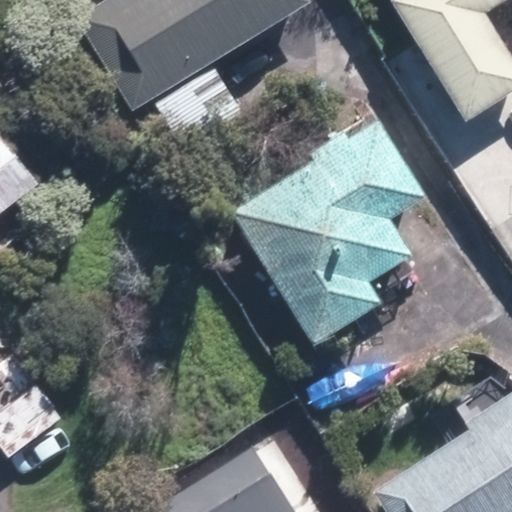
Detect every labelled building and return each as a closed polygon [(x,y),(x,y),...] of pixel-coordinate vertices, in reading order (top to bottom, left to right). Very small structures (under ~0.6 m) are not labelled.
[(138,106),(309,0),(108,0),(82,16),(138,106)] [(400,0),(469,115),(511,89),(511,44),(488,5),(496,0),(400,0)] [(248,110),(220,65),(160,103),(187,147),(248,110)] [(397,210),(431,189),(386,116),(355,135),(350,127),(313,150),(318,158),(238,206),(320,338),(389,296),(375,274),(419,247),(397,210)] [(4,128),(0,130),(0,252),(62,210),(4,128)] [(0,437),(12,453),(64,414),(40,382),(0,412),(0,437)] [(511,511),(511,391),(472,417),(478,426),(380,488),(395,511),(511,511)] [(149,511),(310,511),(281,465),(275,469),(259,443),(149,511)]
